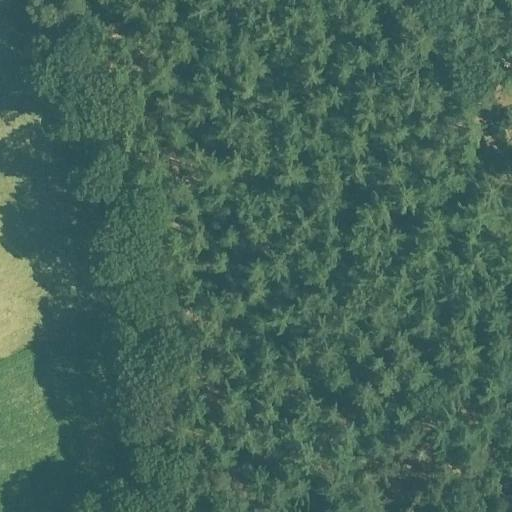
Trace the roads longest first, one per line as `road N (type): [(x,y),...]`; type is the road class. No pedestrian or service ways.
road 1 (track): [(19,0),(88,186),(111,285),(123,402),(111,511)]
road 2 (track): [(200,511),(305,442),(511,349)]
road 3 (track): [(480,112),(416,0)]
